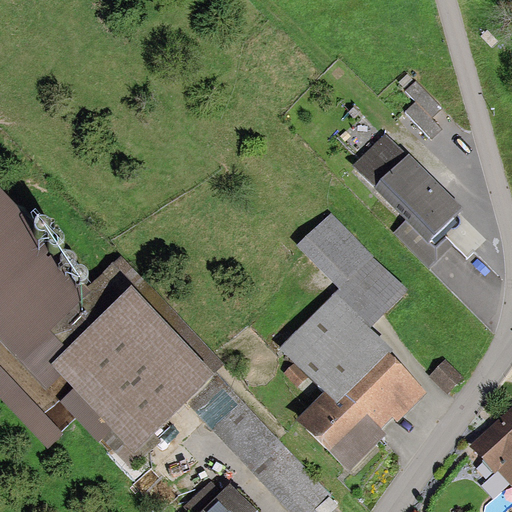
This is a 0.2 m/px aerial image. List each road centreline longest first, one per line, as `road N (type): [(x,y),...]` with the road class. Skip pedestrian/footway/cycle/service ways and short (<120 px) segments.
road 1 (residential): [(446,0),(511,234)]
road 2 (residential): [(511,331),(390,511)]
